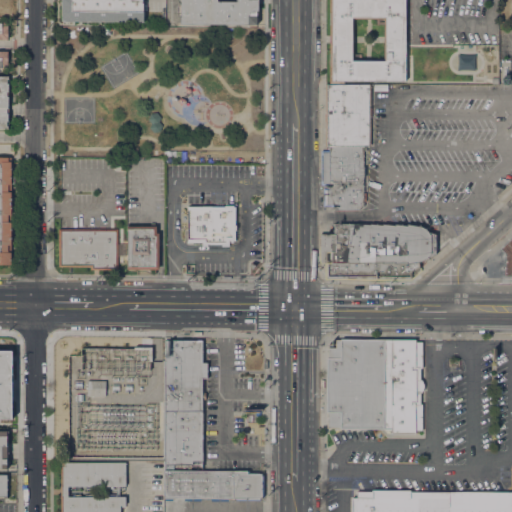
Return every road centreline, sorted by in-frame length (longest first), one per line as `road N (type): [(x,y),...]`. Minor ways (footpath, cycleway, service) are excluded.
road 1 (residential): [(33,511),(35,0)]
road 2 (primary): [(295,309),(133,307)]
road 3 (secondary): [(511,203),(452,258),(433,307)]
road 4 (primary): [(419,307),(295,309)]
road 5 (primary): [(294,123),(294,0)]
